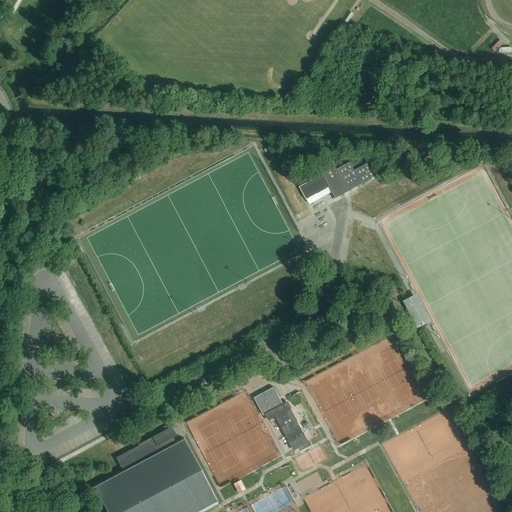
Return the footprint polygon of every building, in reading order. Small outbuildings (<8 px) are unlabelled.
[(494,50),(503,44),(501,40),(492,46),(494,50)] [(427,164),(438,158),(435,153),(424,159),(427,164)] [(375,177),(368,163),(355,170),(350,162),(337,169),(332,161),(299,180),(302,185),(300,187),(307,200),(330,187),(336,199),(375,177)] [(415,327),(428,321),(415,293),(402,300),(415,327)] [(283,405),(274,388),(254,398),(264,415),(266,414),(269,421),(276,418),(290,444),(306,436),(291,409),(292,409),(289,402),(283,405)] [(177,436),(171,427),(144,441),(146,444),(139,447),(138,446),(116,458),(122,469),(92,485),(106,511),(203,511),(218,504),(183,437),(175,441),(173,438),(177,436)]
